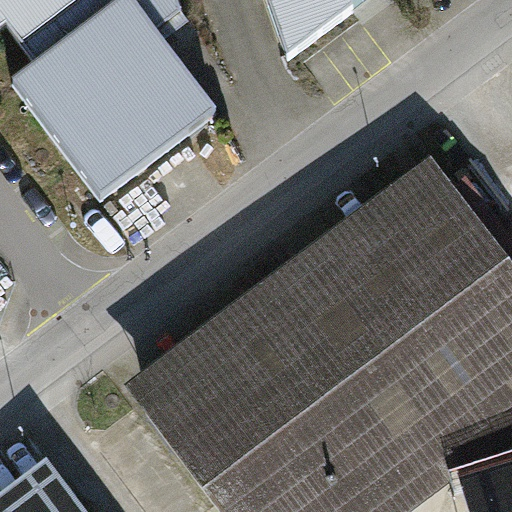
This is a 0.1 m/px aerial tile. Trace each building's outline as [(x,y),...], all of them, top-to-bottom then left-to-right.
[(0,0),(0,43),(10,37),(35,73),(11,94),(104,218),(228,129),(172,53),(200,35),(187,22),(179,0),(0,0)] [(266,0),(289,65),(351,18),(344,0),(266,0)] [(399,511),(511,428),(511,275),(445,186),(147,406),(226,511),(399,511)] [(80,511),(56,478),(9,511),(80,511)] [(511,511),(511,479),(467,494),(472,511),(511,511)]
